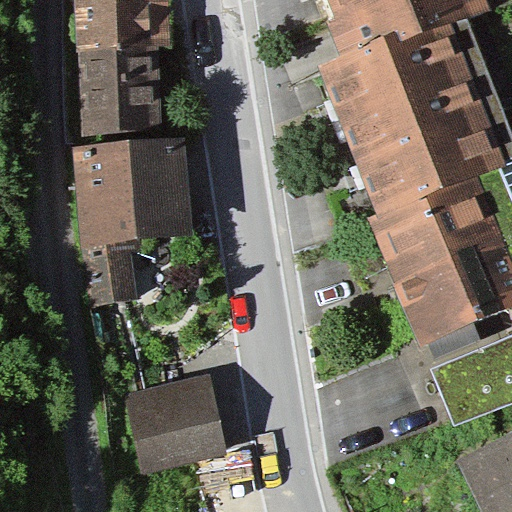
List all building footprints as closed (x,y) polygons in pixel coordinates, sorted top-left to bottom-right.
[(82,0),(88,138),(160,135),(154,0),(82,0)] [(427,343),(511,310),(511,283),(474,183),(497,174),(441,29),(484,13),(479,0),(334,0),(361,68),(334,78),(392,228),(384,231),(427,343)] [(181,154),(85,161),(91,244),(188,237),(181,154)] [(511,402),(511,338),(438,368),(461,423),(511,402)] [(222,452),(210,379),(135,392),(147,465),(222,452)] [(511,511),(511,450),(469,468),(487,511),(511,511)]
